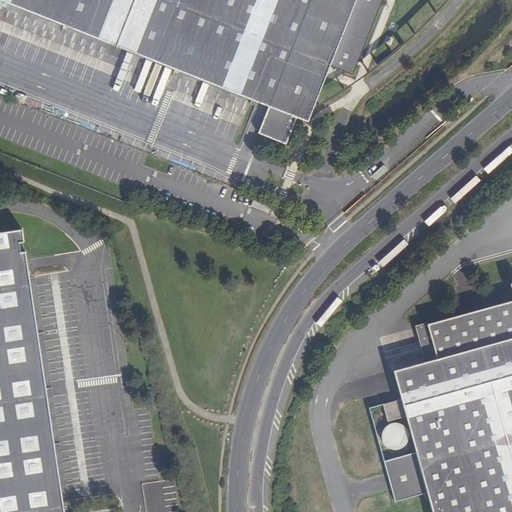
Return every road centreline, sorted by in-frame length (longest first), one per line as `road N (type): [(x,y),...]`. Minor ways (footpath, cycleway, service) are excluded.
road 1 (secondary): [(259,511),(279,391),(305,332),(325,305),(511,139)]
road 2 (unclassified): [(324,198),(0,63)]
road 3 (secondary): [(345,244),(303,291),(270,348),(243,423),(237,511)]
road 4 (unclassified): [(511,77),(463,90),(347,190),(324,198)]
road 5 (secondary): [(511,97),(345,244)]
